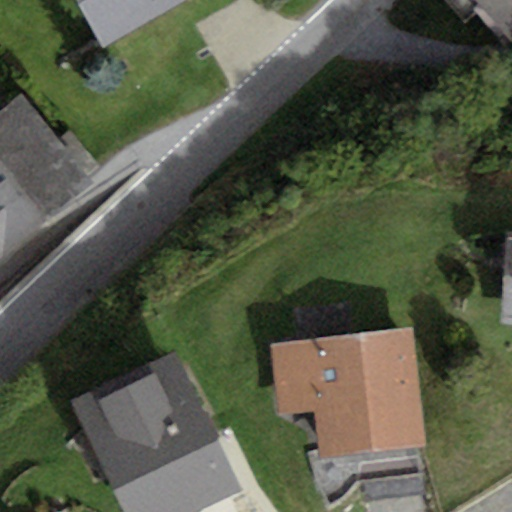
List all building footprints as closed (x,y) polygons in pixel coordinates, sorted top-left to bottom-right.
[(75,0),(103,47),(184,0),(75,0)] [(511,0),(478,0),(511,37),(511,0)] [(22,94),(0,111),(0,251),(90,181),(22,94)] [(417,325),(275,344),(285,417),(314,414),(320,465),(433,450),(417,325)] [(184,358),(83,403),(131,511),(220,511),(247,500),(184,358)]
